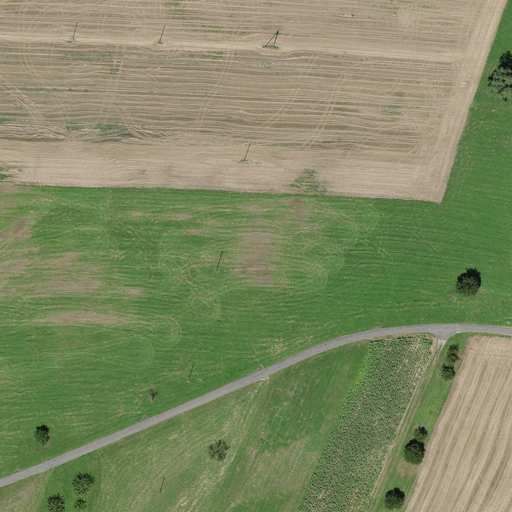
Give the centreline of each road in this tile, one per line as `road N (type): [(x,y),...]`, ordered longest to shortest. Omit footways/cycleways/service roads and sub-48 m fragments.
road 1 (residential): [(511,332),(361,335),(0,482)]
road 2 (track): [(445,329),(371,511)]
